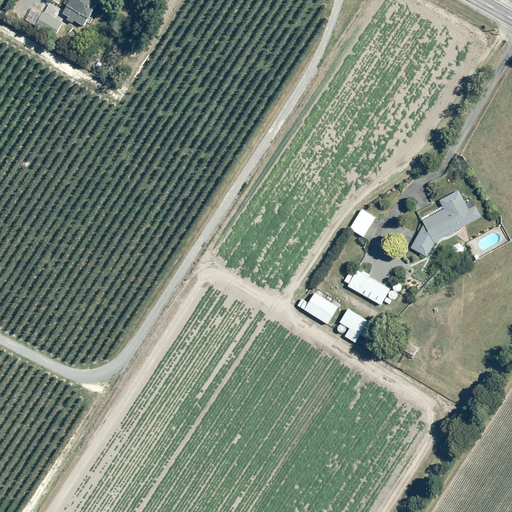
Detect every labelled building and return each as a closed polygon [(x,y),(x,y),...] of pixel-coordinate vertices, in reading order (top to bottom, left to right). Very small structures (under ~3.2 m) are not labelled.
[(97,0),(64,0),(62,5),(65,6),(60,14),(83,27),(97,0)] [(62,23),(41,12),(33,27),(54,38),(62,23)] [(425,256),(432,244),(434,241),(448,234),(449,236),(461,230),(459,227),(469,222),(479,217),(470,198),(463,201),(457,190),(438,199),(442,206),(420,218),(423,224),(409,247),(425,256)] [(374,216),(360,208),(348,228),(362,236),(374,216)] [(391,304),(401,286),(394,281),(390,288),(352,266),(344,280),(349,282),(347,286),(379,304),(382,299),(391,304)] [(338,308),(315,293),(308,303),(302,300),(298,306),(328,325),(338,308)] [(335,330),(353,342),(359,333),(370,340),(377,327),(343,306),(335,319),(340,322),(335,330)]
